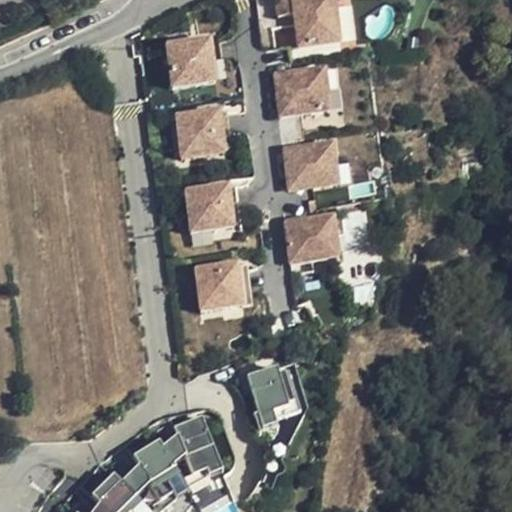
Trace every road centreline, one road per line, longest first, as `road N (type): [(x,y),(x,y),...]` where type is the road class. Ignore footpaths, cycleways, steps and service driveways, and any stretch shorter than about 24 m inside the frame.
road 1 (residential): [(171,0),(0,71)]
road 2 (unknown): [(164,402),(220,393),(234,407),(245,452),(239,485)]
